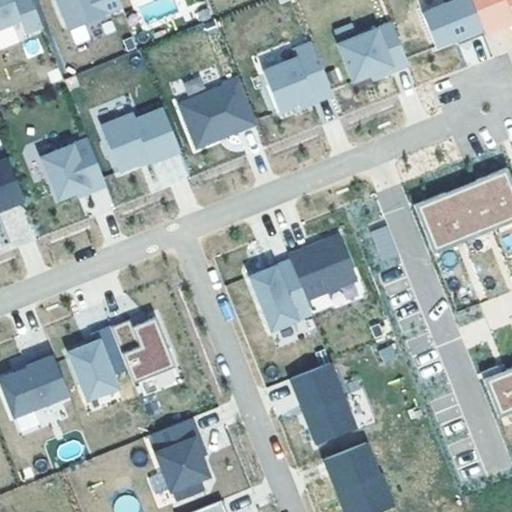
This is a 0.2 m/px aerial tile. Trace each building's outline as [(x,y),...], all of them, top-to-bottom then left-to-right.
[(0,0),(0,26),(20,18),(26,32),(43,25),(33,0),(14,0),(0,0)] [(58,0),(69,26),(123,5),(120,0),(58,0)] [(471,0),(450,0),(422,11),(436,45),(457,37),(466,33),(469,39),(485,32),(471,0)] [(511,0),(471,0),(485,32),(511,21),(511,0)] [(392,21),(338,42),(353,79),(370,72),(391,64),(393,69),(409,62),(392,21)] [(466,33),(457,37),(459,42),(469,39),(466,33)] [(297,56),(263,69),(279,109),(299,101),(313,96),(314,100),(333,93),(312,41),(294,48),(297,56)] [(391,64),(370,72),(372,77),(393,69),(391,64)] [(239,77),(178,102),(196,146),(219,137),(218,135),(241,125),(241,127),(257,121),(239,77)] [(313,96),(299,101),(301,106),(314,100),(313,96)] [(133,112),(102,124),(119,169),(149,157),(151,160),(180,149),(164,107),(135,118),(133,112)] [(88,137),(41,155),(58,197),(75,190),(88,185),(90,190),(106,183),(88,137)] [(0,207),(24,198),(8,157),(0,159),(0,207)] [(511,181),(506,167),(413,205),(429,245),(511,212),(511,181)] [(88,185),(75,190),(77,195),(90,190),(88,185)] [(511,212),(429,245),(433,253),(511,220),(511,212)] [(370,232),(382,262),(398,255),(387,225),(370,232)] [(294,251),(288,254),(290,258),(307,299),(344,284),(326,239),(310,245),(306,254),(297,258),(294,251)] [(310,245),(294,251),(297,258),(306,254),(310,245)] [(290,258),(248,275),(270,329),(312,313),(307,299),(290,258)] [(144,311),(129,317),(132,324),(147,318),(144,311)] [(129,317),(111,324),(127,367),(133,380),(174,364),(155,315),(147,318),(132,324),(129,317)] [(86,343),(68,350),(87,397),(117,385),(112,373),(127,367),(111,324),(90,332),(94,340),(95,343),(87,346),(86,343)] [(27,366),(0,376),(0,382),(13,415),(69,392),(52,349),(25,360),(27,366)] [(329,361),(290,376),(304,410),(308,408),(313,418),(308,420),(317,442),(356,427),(329,361)] [(511,366),(483,379),(498,417),(511,411),(511,366)] [(308,408),(304,410),(308,420),(313,418),(308,408)] [(192,416),(151,432),(157,449),(154,450),(162,470),(165,468),(177,499),(203,488),(199,477),(209,474),(201,454),(194,436),(199,434),(192,416)] [(194,436),(201,454),(206,452),(199,434),(194,436)] [(342,501),(346,511),(375,511),(394,504),(381,471),(379,472),(366,440),(324,457),(337,490),(340,489),(345,500),(342,501)] [(116,498),(118,511),(137,511),(135,495),(116,498)] [(227,511),(222,498),(186,511),(227,511)]
